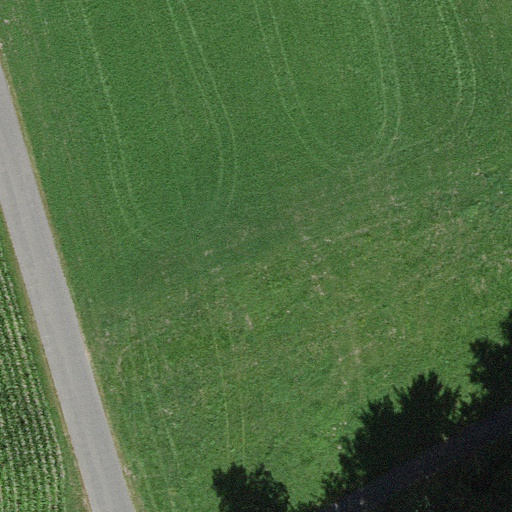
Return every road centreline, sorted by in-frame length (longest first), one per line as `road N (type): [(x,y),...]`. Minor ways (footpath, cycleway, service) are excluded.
road 1 (residential): [(0,78),(114,511)]
road 2 (unclassified): [(511,403),(312,511)]
